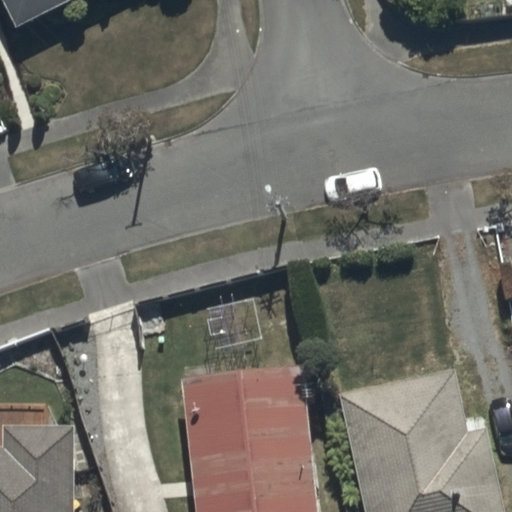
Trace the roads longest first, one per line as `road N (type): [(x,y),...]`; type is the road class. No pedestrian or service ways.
road 1 (residential): [(334,147),(0,242)]
road 2 (residential): [(511,120),(334,147)]
road 3 (residential): [(334,147),(305,0)]
